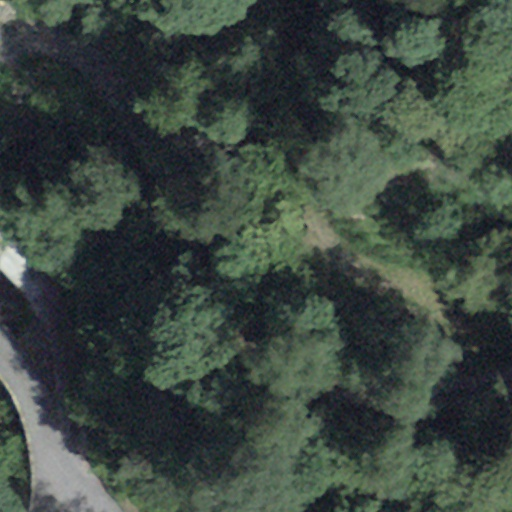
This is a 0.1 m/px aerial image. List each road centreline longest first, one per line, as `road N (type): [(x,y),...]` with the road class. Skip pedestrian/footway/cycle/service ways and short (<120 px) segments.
road 1 (track): [(0,29),(20,21),(113,80),(232,272),(383,397),(469,385),(511,364)]
road 2 (track): [(383,397),(397,309),(321,223),(291,0)]
road 3 (unclassified): [(86,511),(52,455),(27,370),(0,350)]
road 4 (track): [(27,370),(48,320),(0,255)]
